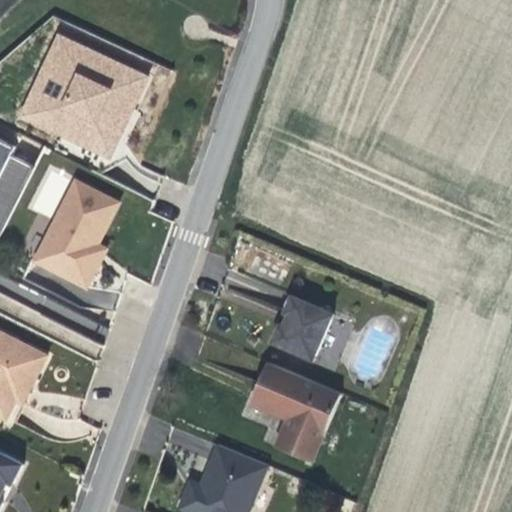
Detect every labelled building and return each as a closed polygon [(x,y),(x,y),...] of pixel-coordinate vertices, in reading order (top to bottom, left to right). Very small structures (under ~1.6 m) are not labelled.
[(54,68),(67,39),(62,36),(48,65),(54,68)] [(124,114),(127,109),(133,111),(149,77),(67,39),(54,68),(48,65),(24,117),(111,158),(127,123),(121,121),(124,114)] [(7,224),(37,166),(13,154),(17,146),(0,137),(0,223),(2,221),(7,224)] [(99,245),(120,202),(77,181),(36,261),(88,287),(100,264),(91,260),(99,245)] [(100,264),(107,249),(99,245),(91,260),(100,264)] [(315,360),(335,314),(293,296),(286,313),(289,315),(284,326),(281,324),(273,342),(315,360)] [(31,390),(49,355),(0,330),(0,415),(7,420),(17,401),(24,387),(31,390)] [(325,435),(343,393),(269,362),(258,388),(251,404),(288,419),(276,447),(314,463),(325,435)] [(27,398),(31,390),(24,387),(17,401),(24,404),(27,398)] [(188,511),(249,511),(269,465),(219,444),(202,485),(200,491),(189,486),(180,509),(188,511)] [(14,486),(25,464),(0,451),(0,511),(6,501),(1,499),(4,493),(9,483),(14,486)] [(200,491),(202,485),(197,483),(192,481),(189,486),(200,491)]
